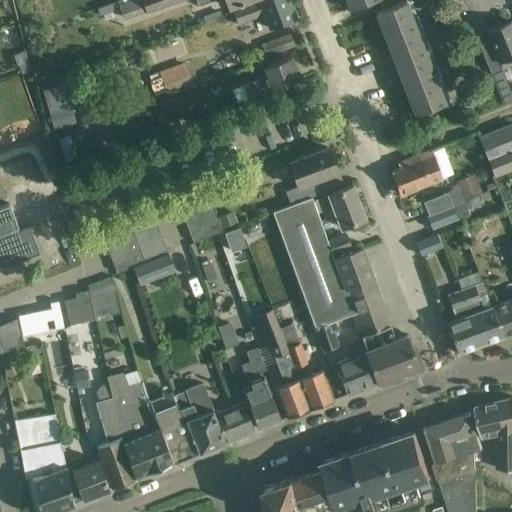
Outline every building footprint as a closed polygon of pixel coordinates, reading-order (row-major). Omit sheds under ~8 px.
[(184,0),(141,0),(146,14),(184,0)] [(196,0),(199,7),(215,0),(226,0),(229,8),(250,0),(196,0)] [(269,29),(276,27),(294,19),(286,0),(265,0),(233,13),(237,24),(263,14),(269,29)] [(346,0),(350,10),(374,0),(346,0)] [(450,101),(411,0),(410,0),(375,13),(415,115),(450,101)] [(100,16),(118,10),(115,1),(97,7),(100,16)] [(490,41),(479,45),(491,75),(502,70),(498,61),(511,55),(511,23),(511,22),(487,32),(490,41)] [(294,46),(290,35),(262,45),(266,57),(294,46)] [(21,53),(13,55),(17,67),(25,64),(21,53)] [(54,61),(39,56),(35,69),(50,74),(54,61)] [(291,57),(272,64),(261,68),(264,77),(243,85),(248,98),(300,78),(291,57)] [(182,63),(159,72),(168,94),(190,86),(182,63)] [(502,70),(491,75),(498,93),(510,89),(502,70)] [(62,85),(43,90),(54,129),(73,123),(62,85)] [(237,103),(248,98),(243,85),(232,90),(237,103)] [(197,88),(167,99),(174,120),(205,109),(197,88)] [(34,115),(23,119),(31,137),(41,133),(34,115)] [(511,124),(479,138),(494,175),(511,168),(511,124)] [(290,205),(311,197),(331,190),(326,177),(337,173),(327,148),(289,162),(298,186),(285,191),(290,205)] [(400,195),(430,184),(442,178),(432,151),(405,161),(407,166),(391,172),(400,195)] [(339,228),(346,226),(365,219),(352,186),(313,201),(317,212),(331,207),(339,228)] [(460,187),(447,192),(452,205),(452,206),(465,201),(460,187)] [(497,188),(465,201),(452,206),(458,219),(469,214),(467,209),(500,195),(497,188)] [(423,202),(429,215),(452,205),(447,192),(423,202)] [(212,207),(207,194),(179,206),(183,218),(212,207)] [(365,350),(377,383),(418,368),(406,335),(395,339),(390,326),(391,325),(362,248),(334,259),(332,253),(327,241),(317,212),(313,201),(311,197),(290,205),(272,212),(315,328),(335,320),(353,314),(360,333),(366,350),(365,350)] [(152,211),(147,200),(124,209),(129,220),(152,211)] [(9,204),(0,207),(0,268),(39,254),(30,228),(18,232),(16,227),(18,227),(9,204)] [(458,219),(452,206),(452,205),(429,215),(426,216),(432,230),(458,219)] [(188,230),(217,219),(212,207),(183,218),(188,230)] [(219,217),(224,229),(237,223),(233,212),(219,217)] [(153,215),(128,225),(133,238),(158,228),(153,215)] [(188,230),(193,243),(222,232),(217,219),(188,230)] [(487,230),(482,219),(466,227),(471,238),(487,230)] [(107,248),(133,238),(128,225),(102,235),(107,248)] [(163,239),(158,228),(133,238),(137,249),(163,239)] [(344,234),(327,241),(332,253),(349,247),(344,234)] [(421,256),(440,248),(434,235),(416,242),(421,256)] [(107,248),(111,259),(137,249),(133,238),(107,248)] [(137,249),(142,263),(168,253),(163,239),(137,249)] [(116,273),(132,267),(142,263),(137,249),(111,259),(116,273)] [(142,263),(132,267),(140,285),(175,271),(168,253),(142,263)] [(202,267),(207,282),(217,279),(211,264),(202,267)] [(110,279),(88,288),(88,289),(95,318),(107,314),(108,316),(119,313),(114,289),(110,279)] [(466,288),(460,291),(481,344),(502,336),(491,308),(483,286),(475,289),(474,285),(466,288)] [(88,289),(76,292),(77,297),(64,300),(70,325),(95,320),(95,318),(88,289)] [(458,353),(481,344),(460,291),(447,295),(456,319),(446,323),(458,353)] [(511,300),(491,308),(502,336),(511,332),(511,300)] [(51,377),(71,372),(55,303),(35,307),(51,377)] [(257,314),(264,331),(284,384),(275,388),(287,418),(310,409),(279,328),(278,325),(272,308),(257,314)] [(17,318),(23,342),(36,339),(31,314),(17,318)] [(17,318),(0,325),(0,350),(0,353),(24,347),(24,346),(23,342),(17,318)] [(228,320),(216,325),(225,348),(237,343),(228,320)] [(335,320),(315,328),(322,352),(339,346),(334,333),(338,331),(335,320)] [(291,324),(279,328),(310,409),(334,400),(322,370),(306,376),(302,365),(306,363),(291,324)] [(335,362),(340,376),(347,395),(377,383),(365,350),(366,350),(360,333),(354,337),(349,343),(347,350),(350,357),(335,362)] [(24,347),(25,354),(36,353),(34,344),(24,346),(24,347)] [(281,420),(273,401),(261,372),(265,370),(256,348),(245,352),(249,361),(241,365),(249,387),(242,390),(258,429),(281,420)] [(91,387),(87,370),(73,372),(77,390),(91,387)] [(172,462),(159,428),(148,401),(140,382),(128,386),(122,372),(106,376),(112,397),(113,401),(121,431),(122,444),(136,479),(145,473),(172,462)] [(213,415),(205,395),(200,383),(185,389),(185,391),(174,395),(184,419),(185,418),(199,451),(224,441),(225,442),(254,431),(247,412),(243,403),(213,415)] [(172,462),(199,451),(185,418),(184,419),(174,395),(173,392),(148,401),(159,428),(172,462)] [(109,442),(95,448),(112,488),(136,479),(122,444),(121,431),(113,401),(112,397),(96,402),(97,406),(104,430),(109,442)] [(511,397),(475,407),(479,427),(482,437),(497,433),(498,469),(502,469),(511,468),(511,397)] [(39,418),(15,421),(33,511),(55,511),(73,505),(73,504),(64,463),(58,429),(66,425),(61,413),(55,415),(39,418)] [(476,511),(475,450),(482,448),(471,413),(425,428),(436,462),(433,463),(448,511),(476,511)] [(325,469),(313,473),(325,509),(337,507),(338,509),(365,500),(368,510),(366,511),(380,511),(378,507),(377,507),(374,497),(431,478),(415,431),(322,462),(325,469)] [(82,455),(64,463),(73,504),(108,490),(101,469),(97,459),(85,463),(82,455)] [(305,511),(325,509),(313,473),(294,480),(293,478),(264,487),(267,511),(305,511)]
